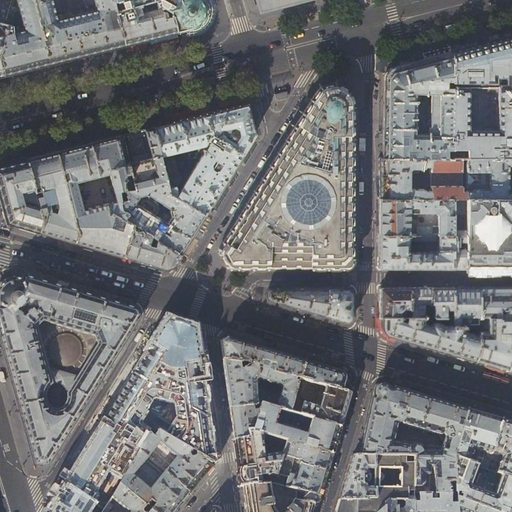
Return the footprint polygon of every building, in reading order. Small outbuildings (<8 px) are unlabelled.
[(49,63),(34,0),(0,0),(0,21),(8,24),(8,27),(8,28),(0,53),(0,57),(4,74),(27,69),(49,63)] [(34,0),(49,63),(83,55),(124,45),(115,10),(113,0),(34,0)] [(113,0),(115,10),(150,0),(160,0),(161,1),(162,3),(164,4),(162,5),(170,10),(177,32),(185,30),(184,29),(192,28),(196,26),(200,24),(201,23),(204,18),(206,14),(207,12),(207,8),(205,1),(204,0),(113,0)] [(160,6),(158,0),(150,0),(115,10),(124,45),(140,41),(151,38),(177,32),(170,10),(162,5),(160,6)] [(256,0),(258,6),(261,8),(264,9),(300,0),(256,0)] [(151,38),(140,41),(142,48),(179,39),(177,32),(151,38)] [(499,34),(500,41),(511,38),(511,33),(511,32),(499,34)] [(486,37),(488,44),(499,41),(498,34),(486,37)] [(499,41),(488,44),(483,45),(478,46),(453,53),(452,149),(452,154),(452,157),(462,158),(466,158),(511,157),(511,38),(500,41),(499,41)] [(451,46),(453,53),(478,46),(477,40),(451,46)] [(430,51),(432,58),(450,53),(448,47),(430,51)] [(393,68),(390,69),(384,76),(383,149),(383,157),(452,157),(452,154),(447,154),(447,149),(452,149),(453,53),(450,53),(432,58),(418,62),(410,64),(393,68)] [(391,62),(393,68),(410,64),(408,58),(391,62)] [(351,264),(352,261),(352,252),(352,243),(352,222),(352,200),(352,175),(352,148),(353,119),(353,101),(351,96),(348,91),(343,87),(337,84),(330,84),(325,85),(320,88),(316,92),(307,106),(281,148),(260,182),(238,217),(225,238),(218,250),(222,259),(227,267),(243,267),(345,268),(348,266),(351,264)] [(179,115),(181,120),(202,115),(245,105),(243,99),(179,115)] [(247,104),(245,105),(202,115),(181,120),(153,127),(169,192),(205,214),(229,176),(255,134),(247,104)] [(137,225),(180,254),(192,234),(205,214),(169,192),(153,127),(138,131),(122,135),(131,179),(124,181),(126,198),(119,200),(121,207),(127,212),(124,218),(132,222),(137,225)] [(131,179),(122,135),(106,139),(90,143),(99,175),(106,173),(107,176),(110,176),(115,196),(112,197),(110,194),(106,195),(105,197),(103,198),(104,203),(105,203),(106,203),(109,216),(113,212),(123,218),(124,218),(127,212),(121,207),(119,200),(126,198),(124,181),(131,179)] [(29,143),(27,141),(20,142),(18,146),(19,150),(30,147),(29,143)] [(99,175),(90,143),(75,147),(56,151),(74,220),(77,227),(74,241),(77,242),(122,256),(130,230),(132,222),(124,218),(123,218),(113,212),(109,216),(106,203),(105,203),(104,203),(83,209),(82,208),(76,181),(97,176),(99,175)] [(74,220),(56,151),(41,155),(26,159),(42,220),(39,231),(74,241),(77,227),(74,220)] [(452,157),(383,157),(378,157),(378,177),(379,198),(453,199),(453,198),(462,198),(462,158),(452,157)] [(511,197),(511,157),(466,158),(467,198),(511,197)] [(42,220),(26,159),(5,165),(0,165),(0,195),(2,204),(7,221),(22,226),(36,230),(39,231),(42,220)] [(511,197),(467,198),(466,198),(466,269),(489,269),(511,268),(511,197)] [(453,234),(379,234),(379,268),(422,268),(466,269),(466,198),(462,198),(453,198),(453,199),(453,234)] [(453,234),(453,199),(379,198),(379,216),(379,234),(453,234)] [(173,265),(180,254),(137,225),(135,228),(137,229),(135,233),(130,230),(122,256),(143,262),(165,268),(172,266),(173,265)] [(98,385),(120,350),(138,320),(139,319),(136,312),(72,293),(23,278),(22,281),(19,280),(16,280),(12,280),(8,281),(5,282),(0,286),(0,338),(3,348),(5,356),(35,464),(47,467),(74,423),(98,385)] [(352,318),(353,315),(352,315),(352,293),(353,293),(352,291),(351,288),(349,287),(346,287),(346,288),(311,287),(274,287),(271,287),(269,288),(267,290),(266,292),(266,294),(266,296),(268,297),(271,299),(275,301),(308,310),(346,321),(349,321),(351,320),(352,318)] [(379,303),(379,316),(382,317),(410,316),(411,287),(395,287),(380,287),(379,288),(379,303)] [(424,316),(432,316),(433,288),(421,288),(411,287),(410,316),(424,316)] [(496,288),(489,288),(480,288),(479,326),(479,346),(475,360),(492,365),(507,369),(511,354),(511,317),(511,297),(511,287),(504,288),(496,288)] [(432,316),(447,316),(454,316),(453,288),(443,288),(433,288),(432,316)] [(467,288),(453,288),(454,316),(454,325),(479,326),(480,288),(467,288)] [(428,346),(475,360),(479,346),(479,326),(454,325),(454,316),(447,316),(448,323),(449,324),(442,324),(441,323),(435,322),(434,322),(433,322),(432,323),(425,321),(424,316),(410,316),(382,317),(379,316),(379,318),(382,324),(382,327),(383,327),(383,329),(383,331),(384,332),(386,333),(428,346)] [(198,357),(194,329),(179,324),(166,321),(155,339),(133,375),(110,412),(101,427),(116,437),(139,451),(148,437),(146,435),(144,432),(142,428),(141,425),(141,420),(141,418),(143,414),(145,412),(147,410),(151,407),(153,406),(157,405),(159,405),(165,407),(169,409),(174,413),(177,417),(178,421),(178,426),(176,431),(173,435),(168,438),(196,454),(212,465),(213,464),(212,457),(205,411),(198,357)] [(221,352),(223,361),(257,365),(257,368),(299,379),(304,361),(264,349),(226,338),(220,343),(221,352)] [(226,385),(229,408),(257,405),(256,389),(259,389),(259,384),(255,384),(255,382),(258,379),(281,386),(282,388),(276,408),(289,412),(293,401),(299,379),(257,368),(257,365),(223,361),(226,385)] [(322,366),(304,361),(299,379),(326,386),(319,409),(293,401),(289,412),(340,428),(345,411),(350,393),(343,391),(345,380),(341,373),(336,371),(325,368),(322,366)] [(424,397),(381,384),(374,389),(366,423),(358,457),(373,457),(413,457),(413,495),(456,495),(456,492),(455,492),(453,457),(467,410),(424,397)] [(232,426),(234,441),(248,438),(247,431),(253,431),(261,404),(257,405),(229,408),(232,426)] [(336,440),(340,428),(289,412),(276,408),(261,404),(253,431),(262,434),(286,441),(332,455),(336,440)] [(165,421),(170,413),(165,410),(160,419),(165,421)] [(485,415),(467,410),(453,457),(486,469),(491,455),(501,420),(492,417),(485,415)] [(511,422),(501,420),(491,455),(502,458),(496,473),(511,478),(511,422)] [(120,485),(135,459),(112,445),(116,437),(101,427),(83,456),(65,485),(104,510),(105,509),(105,510),(108,504),(112,498),(120,485)] [(193,488),(212,465),(196,454),(168,438),(152,430),(148,437),(139,451),(139,453),(189,493),(193,488)] [(248,438),(234,441),(236,461),(240,486),(243,486),(269,484),(273,484),(284,486),(285,486),(288,478),(276,474),(282,453),(264,456),(261,437),(262,434),(253,431),(247,431),(248,438)] [(296,501),(314,504),(317,505),(325,480),(332,455),(286,441),(282,453),(276,474),(288,478),(285,486),(296,490),(296,501)] [(172,511),(177,507),(189,493),(139,453),(135,459),(120,485),(152,511),(172,511)] [(374,501),(339,500),(335,511),(382,511),(383,501),(413,501),(413,495),(413,457),(373,457),(373,472),(373,480),(373,489),(374,489),(374,501)] [(346,478),(339,500),(374,501),(374,489),(373,489),(373,480),(368,480),(368,478),(367,475),(366,474),(367,469),(370,469),(370,472),(373,472),(373,457),(358,457),(352,457),(346,478)] [(453,457),(455,492),(456,492),(456,495),(456,498),(493,511),(511,511),(511,478),(496,473),(486,469),(453,457)] [(245,506),(246,511),(311,511),(314,504),(296,501),(296,490),(285,486),(284,486),(283,492),(293,495),(293,501),(289,506),(285,510),(281,511),(274,511),(272,507),(269,484),(243,486),(245,506)] [(103,511),(104,510),(65,485),(55,501),(48,511),(103,511)] [(152,511),(120,485),(112,498),(127,511),(152,511)] [(456,511),(457,511),(456,498),(456,495),(413,495),(413,501),(412,511),(456,511)] [(493,511),(456,498),(457,511),(493,511)] [(412,511),(413,501),(383,501),(382,511),(412,511)]
